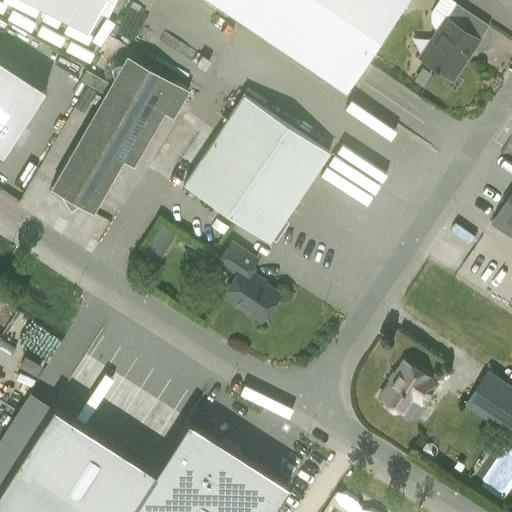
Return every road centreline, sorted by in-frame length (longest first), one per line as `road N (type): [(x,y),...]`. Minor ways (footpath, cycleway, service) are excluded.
road 1 (unclassified): [(307,411),(511,102)]
road 2 (unclassified): [(307,411),(0,215)]
road 3 (unclassified): [(467,511),(307,411)]
